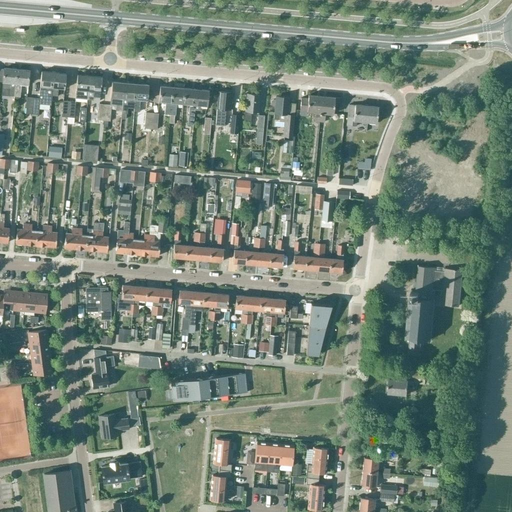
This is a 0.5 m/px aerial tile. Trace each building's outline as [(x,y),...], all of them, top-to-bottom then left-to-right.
[(8,96),(14,97),(17,70),(4,68),(2,88),(9,89),(8,96)] [(17,70),(14,97),(20,97),(21,84),(28,85),(29,71),(17,70)] [(51,105),(51,96),(53,73),(41,72),(39,98),(39,104),(51,105)] [(53,73),(51,96),(57,96),(58,89),(64,89),(66,74),(53,73)] [(75,98),(87,99),(90,76),(77,75),(75,98)] [(90,76),(87,99),(94,99),(94,97),(100,98),(102,77),(90,76)] [(110,97),(110,103),(116,105),(116,110),(122,110),(124,83),(112,82),(111,97),(110,97)] [(124,83),(122,108),(134,108),(136,84),(124,83)] [(496,97),(509,99),(510,85),(497,83),(496,97)] [(136,84),(134,108),(134,112),(139,112),(140,100),(147,100),(148,85),(136,84)] [(164,114),(170,115),(172,87),(160,86),(159,102),(165,102),(164,114)] [(172,87),(170,115),(169,123),(173,124),(174,112),(175,112),(176,103),(183,104),(184,88),(172,87)] [(184,88),(183,104),(189,104),(187,125),(193,126),(194,110),(195,105),(196,89),(184,88)] [(196,89),(194,110),(199,111),(200,105),(207,106),(208,91),(196,89)] [(230,109),(232,93),(218,92),(215,125),(224,126),(225,109),(230,109)] [(244,121),(250,122),(251,111),(258,112),(260,95),(246,94),(244,121)] [(314,121),(319,121),(322,97),(308,95),(308,98),(301,98),(300,110),(307,111),(307,112),(315,113),(314,121)] [(275,100),(273,99),(271,101),(271,105),(272,106),(274,106),(274,113),(273,119),(284,120),(283,137),(292,137),(294,115),(288,115),(289,98),(275,97),(275,100)] [(322,97),(319,121),(324,122),(325,113),(333,114),(334,106),(340,106),(341,98),(322,97)] [(73,124),(75,102),(69,101),(67,117),(67,124),(73,124)] [(377,123),(378,107),(349,104),(347,125),(356,125),(357,121),(369,122),(369,123),(375,124),(375,123),(377,123)] [(229,133),(238,134),(239,115),(231,114),(229,133)] [(255,144),(262,144),(264,116),(258,115),(255,144)] [(203,134),(210,134),(211,118),(204,117),(203,134)] [(118,157),(126,158),(127,143),(119,143),(118,157)] [(49,147),(48,157),(60,158),(61,148),(49,147)] [(169,157),(168,167),(176,167),(177,157),(177,155),(170,154),(169,157)] [(5,159),(4,168),(9,169),(8,173),(16,174),(17,161),(5,159)] [(70,179),(72,164),(64,163),(62,178),(70,179)] [(97,176),(97,167),(94,167),(91,193),(101,194),(102,177),(97,176)] [(288,168),(280,168),(280,177),(287,178),(288,168)] [(119,182),(132,183),(133,180),(134,171),(120,169),(119,182)] [(175,174),(174,182),(182,183),(183,175),(175,174)] [(250,182),(236,180),(235,188),(249,190),(250,182)] [(264,182),(263,194),(273,194),(274,183),(264,182)] [(252,183),(252,192),(260,192),(260,183),(252,183)] [(295,193),(311,194),(311,186),(295,185),(295,193)] [(336,198),(347,199),(348,192),(336,191),(336,198)] [(316,194),(315,209),(322,209),(322,207),(323,201),(323,195),(316,194)] [(117,214),(130,215),(131,200),(119,199),(118,205),(117,205),(117,214)] [(331,222),(332,202),(323,201),(322,207),(322,209),(321,221),(331,222)] [(0,241),(7,243),(9,228),(3,228),(4,214),(0,213),(0,241)] [(160,233),(166,234),(167,217),(158,216),(158,226),(157,233),(160,233)] [(215,219),(213,234),(218,235),(217,244),(223,244),(226,220),(215,219)] [(281,235),(288,236),(289,221),(282,221),(281,235)] [(85,249),(96,250),(98,223),(93,222),(93,229),(87,228),(86,235),(85,249)] [(126,253),(128,233),(129,222),(124,222),(123,230),(117,230),(115,252),(126,253)] [(15,243),(25,244),(27,224),(23,223),(22,229),(16,229),(15,243)] [(98,223),(96,250),(106,251),(108,236),(102,236),(103,224),(98,223)] [(27,224),(25,244),(35,245),(36,231),(31,230),(32,224),(27,224)] [(36,231),(35,245),(45,246),(47,225),(42,225),(42,231),(36,231)] [(47,225),(45,246),(55,247),(56,233),(51,232),(51,226),(47,225)] [(63,247),(74,248),(76,228),(71,228),(71,233),(65,233),(63,247)] [(76,228),(74,248),(85,249),(86,235),(81,234),(82,229),(76,228)] [(173,258),(185,259),(186,246),(180,245),(181,231),(174,231),(173,244),(174,245),(173,258)] [(128,233),(126,253),(136,254),(138,239),(132,239),(133,233),(128,233)] [(199,247),(198,260),(210,261),(211,248),(204,247),(204,243),(205,233),(200,233),(199,242),(199,247)] [(136,254),(147,255),(149,235),(144,234),(143,240),(138,239),(136,254)] [(149,235),(147,255),(158,256),(159,241),(154,241),(154,235),(149,235)] [(233,263),(245,264),(246,251),(240,251),(241,237),(235,236),(233,263)] [(259,248),(260,238),(253,238),(252,252),(246,251),(245,264),(257,265),(259,252),(258,252),(258,247),(259,248)] [(271,253),(270,266),(282,267),(283,254),(282,254),(283,240),(277,240),(276,249),(277,249),(277,254),(271,253)] [(292,269),(305,270),(306,256),(299,256),(299,251),(300,251),(300,242),(294,241),(293,250),(294,250),(292,269)] [(305,270),(317,271),(319,244),(313,243),(312,257),(306,256),(305,270)] [(319,244),(317,271),(329,272),(330,258),(323,258),(324,244),(319,244)] [(330,258),(329,272),(330,272),(330,273),(331,274),(335,275),(336,274),(337,272),(341,273),(344,246),(337,245),(336,259),(330,258)] [(185,259),(198,260),(199,247),(186,246),(185,259)] [(211,248),(210,261),(222,262),(223,249),(211,248)] [(271,253),(259,252),(257,265),(270,266),(271,253)] [(436,270),(436,267),(419,266),(417,291),(411,291),(407,338),(411,338),(409,353),(418,354),(420,339),(430,340),(434,289),(442,290),(441,304),(458,306),(462,269),(444,268),(444,271),(436,270)] [(126,313),(132,313),(134,286),(122,285),(121,295),(119,295),(117,309),(126,310),(126,313)] [(146,287),(134,286),(132,313),(138,314),(138,305),(138,299),(145,300),(146,287)] [(111,310),(109,310),(109,292),(106,292),(106,287),(96,287),(96,292),(85,292),(86,312),(100,312),(100,320),(111,320),(111,310)] [(159,288),(146,287),(145,300),(152,301),(152,306),(151,306),(150,315),(156,316),(159,288)] [(159,288),(156,316),(162,316),(163,301),(170,302),(171,289),(159,288)] [(190,304),(191,291),(179,290),(178,303),(185,304),(184,319),(189,319),(190,304)] [(2,309),(14,310),(15,292),(4,291),(3,295),(2,309)] [(203,292),(191,291),(190,304),(189,319),(188,324),(194,325),(194,319),(195,311),(202,311),(202,305),(203,292)] [(15,292),(14,310),(24,311),(26,293),(15,292)] [(203,292),(202,305),(214,306),(215,294),(203,292)] [(26,293),(24,311),(34,312),(36,294),(26,293)] [(36,294),(34,312),(45,313),(47,295),(36,294)] [(215,294),(214,306),(214,311),(213,321),(218,321),(219,307),(227,307),(228,295),(215,294)] [(242,309),(241,314),(246,315),(247,309),(248,296),(236,295),(235,308),(242,309)] [(247,309),(246,315),(251,315),(252,310),(259,311),(260,298),(248,296),(247,309)] [(264,325),(270,326),(273,299),(260,298),(259,311),(266,311),(265,316),(264,316),(264,325)] [(273,299),(270,326),(275,326),(276,312),(284,313),(285,300),(273,299)] [(310,303),(309,314),(328,316),(331,305),(327,305),(316,304),(310,303)] [(309,314),(308,326),(325,327),(328,316),(309,314)] [(308,326),(307,340),(321,341),(325,327),(308,326)] [(28,332),(31,354),(49,352),(46,330),(28,332)] [(162,333),(161,348),(169,348),(170,334),(162,333)] [(118,334),(117,341),(127,342),(128,335),(118,334)] [(268,355),(276,356),(277,338),(269,337),(269,344),(268,352),(268,355)] [(307,340),(306,354),(318,355),(321,341),(307,340)] [(268,352),(269,344),(260,343),(259,351),(268,352)] [(233,349),(233,357),(241,358),(242,350),(233,349)] [(49,352),(31,354),(34,376),(51,373),(49,352)] [(109,386),(107,371),(106,372),(105,366),(114,365),(112,355),(104,357),(104,356),(94,358),(97,374),(91,375),(93,388),(109,386)] [(139,355),(138,366),(159,368),(158,357),(139,355)] [(414,371),(413,378),(425,379),(425,372),(414,371)] [(170,381),(172,400),(247,392),(245,373),(170,381)] [(413,388),(414,381),(403,380),(403,376),(397,376),(397,380),(389,379),(388,393),(407,395),(407,387),(413,388)] [(114,414),(98,416),(101,438),(117,436),(116,431),(128,429),(128,426),(127,418),(115,420),(114,414)] [(139,417),(127,418),(128,426),(140,425),(139,417)] [(218,470),(230,471),(231,464),(227,464),(229,440),(215,438),(213,463),(219,464),(218,470)] [(256,442),(255,462),(261,463),(260,470),(266,471),(267,463),(269,443),(256,442)] [(279,464),(281,444),(269,443),(267,463),(279,464)] [(281,444),(279,464),(291,465),(293,445),(281,444)] [(306,477),(318,478),(319,473),(325,473),(327,448),(313,447),(311,464),(307,464),(305,477),(306,477)] [(363,472),(376,473),(378,459),(364,458),(363,472)] [(109,465),(101,466),(103,482),(112,481),(112,483),(120,482),(120,480),(129,479),(129,478),(141,476),(139,462),(127,463),(118,464),(117,461),(109,462),(109,465)] [(300,467),(292,466),(292,474),(300,475),(300,467)] [(230,477),(230,471),(218,470),(218,476),(212,475),(210,500),(224,501),(226,477),(230,477)] [(48,511),(49,511),(75,507),(74,500),(73,500),(69,471),(43,474),(48,511)] [(376,481),(376,473),(363,472),(361,486),(375,487),(376,481)] [(318,485),(318,478),(306,477),(306,484),(310,484),(307,509),(322,510),(324,485),(318,485)] [(277,483),(276,495),(283,495),(284,483),(277,483)] [(396,486),(381,484),(380,493),(395,494),(396,494),(396,487),(396,486)] [(379,501),(393,503),(394,496),(380,494),(379,501)] [(360,498),(358,511),(372,511),(373,508),(377,508),(377,500),(374,500),(360,498)] [(113,503),(114,510),(108,511),(107,511),(133,511),(134,511),(131,511),(131,508),(127,509),(126,501),(113,503)]
